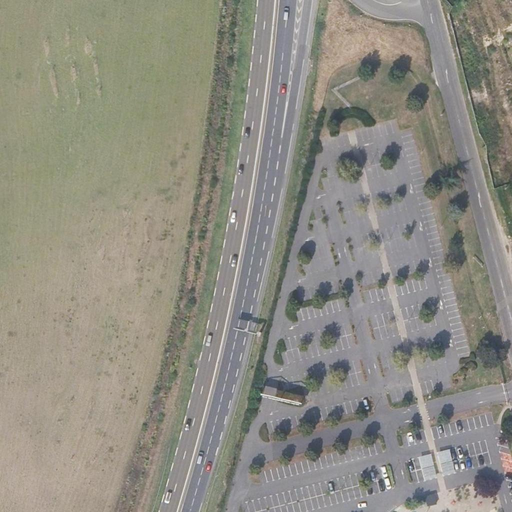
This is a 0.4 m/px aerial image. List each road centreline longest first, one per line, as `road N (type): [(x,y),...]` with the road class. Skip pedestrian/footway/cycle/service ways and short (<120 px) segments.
road 1 (trunk): [(266,0),(236,226),(167,511)]
road 2 (trunk): [(243,300),(286,137),(307,0)]
road 3 (trunk): [(243,300),(287,0)]
road 4 (tertiary): [(444,66),(511,317)]
road 5 (trunk): [(189,511),(243,300)]
